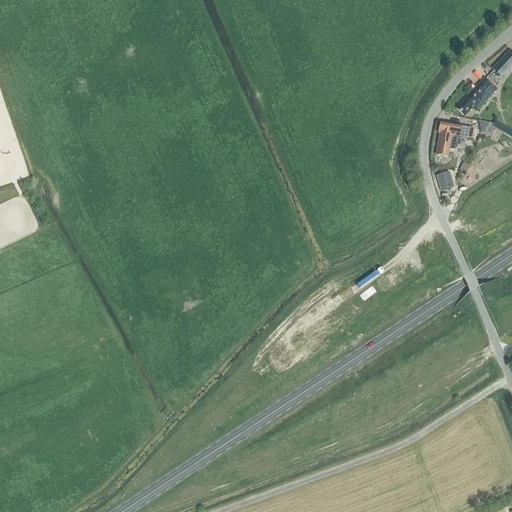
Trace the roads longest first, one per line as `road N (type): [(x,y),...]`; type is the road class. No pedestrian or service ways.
road 1 (primary): [(511,254),(121,511)]
road 2 (tertiary): [(511,383),(435,206),(423,154),(446,91),(511,30)]
road 3 (track): [(509,377),(384,452),(219,511)]
road 4 (track): [(336,300),(444,215),(483,148)]
